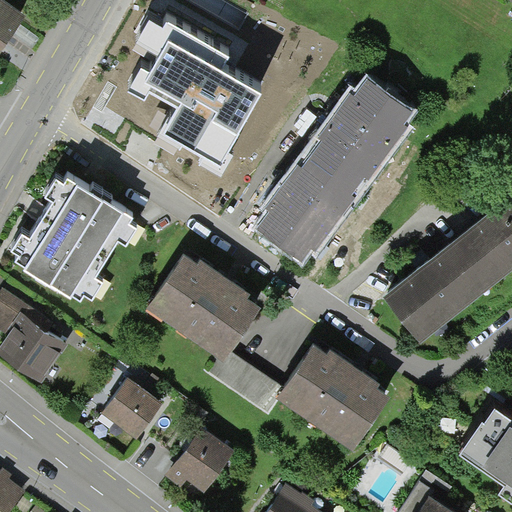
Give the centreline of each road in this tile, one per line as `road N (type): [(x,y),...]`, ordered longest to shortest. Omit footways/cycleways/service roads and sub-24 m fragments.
road 1 (residential): [(511,328),(448,371),(408,360),(38,105)]
road 2 (residential): [(0,418),(125,511)]
road 3 (residential): [(98,0),(38,105)]
